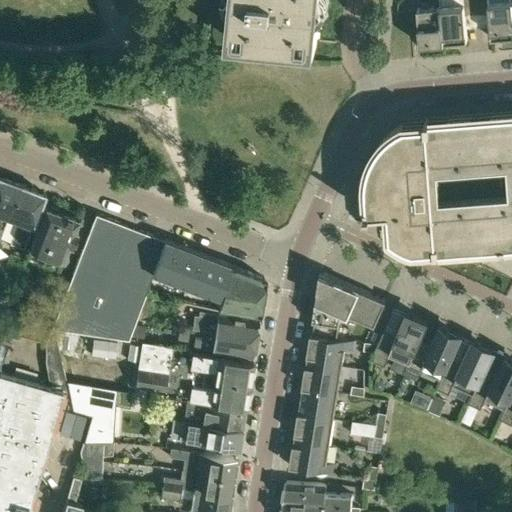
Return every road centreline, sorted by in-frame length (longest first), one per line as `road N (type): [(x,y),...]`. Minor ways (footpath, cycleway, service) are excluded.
road 1 (unclassified): [(298,261),(0,146)]
road 2 (residential): [(298,261),(256,511)]
road 3 (residential): [(298,261),(355,127),(383,100)]
road 4 (residential): [(511,80),(418,88),(383,100)]
